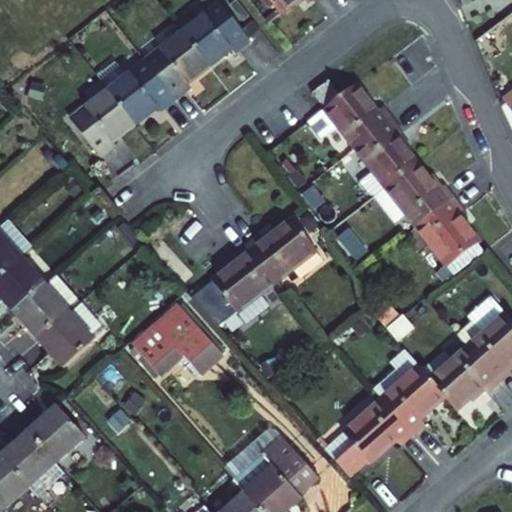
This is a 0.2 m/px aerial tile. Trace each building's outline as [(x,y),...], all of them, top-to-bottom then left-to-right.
[(257,0),(270,16),(290,0),(257,0)] [(175,35),(202,68),(224,51),(227,54),(241,43),(212,5),(175,35)] [(175,35),(138,64),(168,102),(181,91),(179,87),(202,68),(175,35)] [(89,81),(100,95),(127,128),(147,112),(151,115),(168,102),(138,64),(117,81),(106,68),(89,81)] [(309,99),(321,115),(337,102),(325,87),(309,99)] [(337,102),(321,115),(316,119),(305,128),(318,144),(335,131),(353,154),(390,124),(380,112),(374,117),(352,90),(337,102)] [(100,95),(61,127),(91,163),(107,151),(104,147),(127,128),(100,95)] [(390,124),(353,154),(372,176),(358,187),(368,200),(374,200),(384,191),(415,167),(394,141),(400,136),(390,124)] [(444,191),(438,195),(415,167),(384,191),(417,231),(453,202),(444,191)] [(464,215),(453,202),(417,231),(449,271),(479,246),(458,220),(464,215)] [(3,222),(0,224),(0,240),(16,259),(28,249),(3,222)] [(291,225),(264,245),(261,241),(248,251),(276,288),(315,257),(291,225)] [(0,240),(0,272),(16,259),(0,240)] [(259,301),(276,288),(248,251),(234,261),(238,266),(192,302),(219,333),(235,319),(259,301)] [(0,272),(0,304),(8,314),(40,285),(16,259),(0,272)] [(40,285),(8,314),(34,342),(65,313),(76,303),(51,276),(40,285)] [(202,379),(230,355),(182,300),(131,345),(162,381),(185,360),(202,379)] [(259,301),(235,319),(244,331),(268,313),(259,301)] [(471,330),(475,334),(482,342),(469,353),(500,388),(511,378),(507,373),(511,368),(511,326),(493,304),(471,323),(471,330)] [(65,313),(34,342),(61,372),(93,343),(65,313)] [(462,345),(469,353),(482,342),(475,334),(462,345)] [(487,398),(500,388),(469,353),(432,385),(447,403),(457,416),(483,393),(487,398)] [(382,407),(413,441),(424,432),(419,427),(447,403),(432,385),(421,373),(382,407)] [(338,466),(352,482),(368,467),(371,470),(396,447),(401,451),(413,441),(382,407),(343,441),(354,453),(338,466)] [(61,475),(89,451),(59,418),(32,442),(61,475)] [(302,504),(321,487),(274,433),(226,476),(249,502),(257,511),(301,511),(306,508),(302,504)] [(343,441),(327,455),(338,466),(354,453),(343,441)] [(61,475),(32,442),(6,466),(34,499),(43,508),(69,485),(61,475)] [(6,466),(0,471),(0,511),(18,511),(34,499),(6,466)] [(257,511),(249,502),(237,511),(257,511)]
